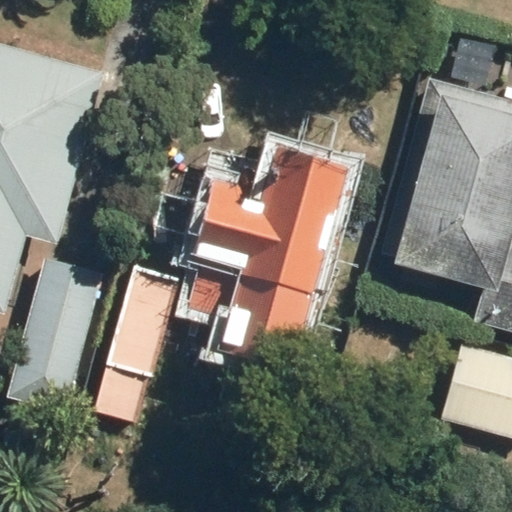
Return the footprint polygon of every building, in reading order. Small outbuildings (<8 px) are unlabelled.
[(102,73),(0,44),(0,315),(6,317),(27,244),(51,251),(102,73)] [(511,341),(511,102),(427,79),(374,263),(479,293),(469,330),(511,341)] [(213,355),(286,376),(305,309),(341,176),(268,156),(262,178),(236,171),(228,200),(209,195),(195,245),(240,258),(213,355)] [(37,262),(7,397),(66,410),(96,275),(37,262)] [(511,441),(511,361),(460,346),(439,421),(511,441)]
